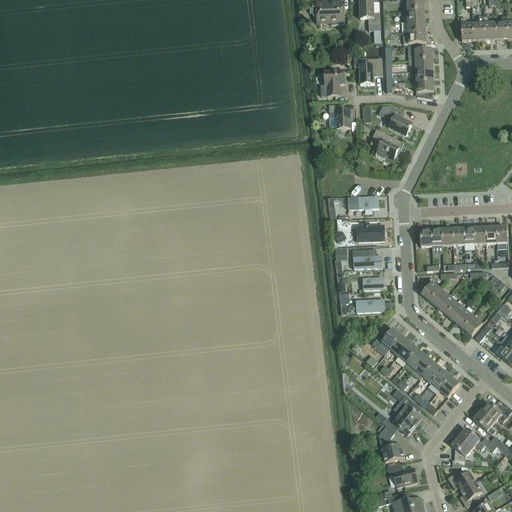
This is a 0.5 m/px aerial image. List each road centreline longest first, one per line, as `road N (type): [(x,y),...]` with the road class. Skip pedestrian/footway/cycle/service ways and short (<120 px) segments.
road 1 (unclassified): [(489,379),(410,311),(403,213)]
road 2 (residential): [(489,379),(426,453),(441,511)]
